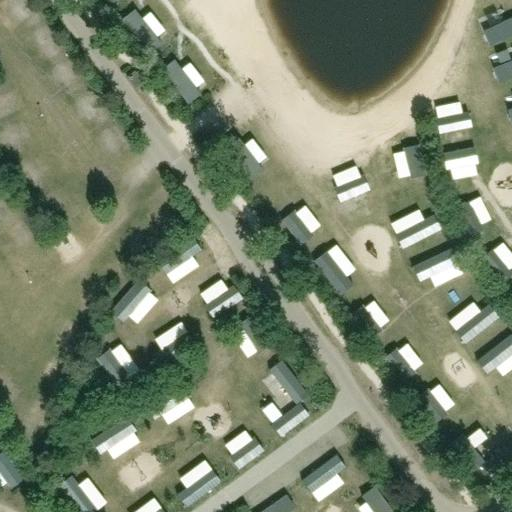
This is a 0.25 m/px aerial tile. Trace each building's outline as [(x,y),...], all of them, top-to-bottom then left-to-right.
[(33,0),(16,0),(4,7),(16,29),(42,15),(33,0)] [(129,22),(147,11),(139,0),(124,0),(118,4),(129,22)] [(511,0),(505,0),(498,2),(509,33),(511,32),(511,0)] [(53,65),(62,84),(83,75),(74,56),(53,65)] [(198,57),(172,73),(183,90),(209,74),(198,57)] [(0,109),(12,106),(5,80),(0,81),(0,109)] [(92,84),(75,96),(88,114),(105,102),(92,84)] [(100,115),(117,143),(130,136),(114,107),(100,115)] [(462,114),(437,127),(445,142),(470,129),(462,114)] [(419,136),(390,142),(396,167),(425,160),(419,136)] [(176,199),(157,208),(167,228),(186,219),(176,199)] [(25,246),(42,237),(30,216),(13,225),(25,246)] [(312,216),(296,227),(308,244),(324,233),(312,216)] [(447,258),(452,266),(463,259),(445,230),(425,242),(437,263),(447,258)] [(165,275),(201,250),(192,238),(157,263),(165,275)] [(489,257),(498,273),(511,265),(511,251),(509,246),(489,257)] [(231,268),(204,285),(214,302),(242,285),(231,268)] [(382,299),(363,308),(369,320),(388,311),(382,299)] [(163,350),(179,341),(169,322),(152,331),(163,350)] [(511,356),(511,331),(500,341),(511,356)] [(212,359),(194,366),(200,384),(219,378),(212,359)] [(416,384),(422,397),(436,390),(430,377),(416,384)] [(454,413),(443,425),(458,438),(468,427),(454,413)] [(227,458),(236,470),(270,445),(261,433),(227,458)] [(478,471),(495,462),(486,445),(469,455),(478,471)] [(2,451),(0,452),(0,474),(11,488),(23,478),(2,451)] [(176,496),(186,509),(220,482),(211,470),(176,496)] [(95,511),(97,511),(71,476),(58,485),(78,511),(95,511)]
